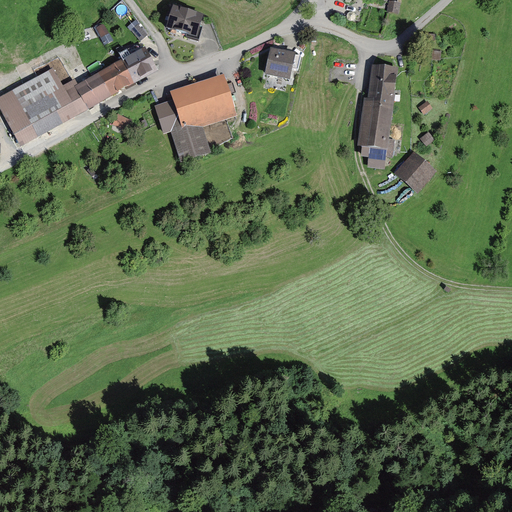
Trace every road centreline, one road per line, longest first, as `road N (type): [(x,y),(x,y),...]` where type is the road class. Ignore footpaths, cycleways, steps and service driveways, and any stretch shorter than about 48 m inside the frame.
road 1 (track): [(511,290),(451,283),(418,265),(386,232),(356,137),(367,45)]
road 2 (track): [(448,0),(388,47),(292,24),(172,74)]
road 3 (track): [(172,74),(0,169)]
